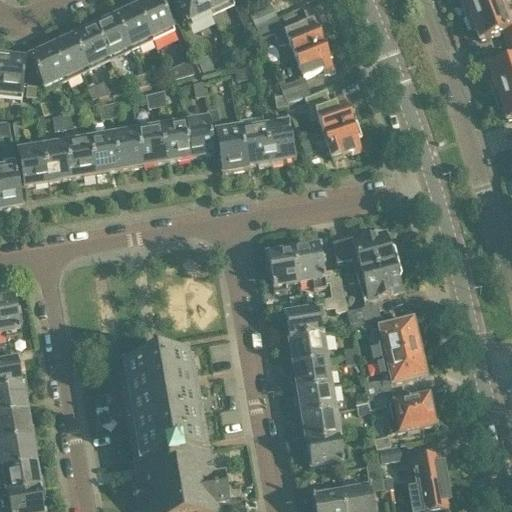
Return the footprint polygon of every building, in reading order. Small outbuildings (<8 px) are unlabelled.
[(169,0),(183,28),(209,16),(202,0),(169,0)] [(202,0),(209,16),(232,5),(230,0),(202,0)] [(511,0),(463,0),(469,17),(500,5),(511,0)] [(158,1),(137,10),(151,40),(172,30),(158,1)] [(500,5),(469,17),(480,44),(502,35),(506,48),(511,45),(511,23),(510,18),(505,20),(500,5)] [(243,30),(252,26),(249,19),(244,7),(234,11),(243,30)] [(253,29),(275,19),(271,9),(249,19),(252,26),(253,29)] [(129,50),(151,40),(137,10),(115,20),(129,50)] [(293,58),(325,45),(319,31),(316,32),(311,21),(298,26),(300,30),(284,37),(277,21),(276,21),(275,19),(253,29),(255,31),(260,42),(273,37),(278,50),(288,46),(293,58)] [(109,60),(129,50),(115,20),(95,30),(109,60)] [(87,70),(109,60),(95,30),(73,40),(87,70)] [(65,80),(87,70),(73,40),(51,50),(65,80)] [(331,61),(325,45),(293,58),(302,81),(322,74),(323,77),(332,73),(328,62),(331,61)] [(489,69),(498,96),(511,91),(511,45),(506,48),(511,62),(489,69)] [(43,91),(65,80),(51,50),(29,61),(43,91)] [(205,80),(215,75),(207,59),(197,63),(205,80)] [(25,63),(0,60),(0,64),(0,96),(21,98),(25,63)] [(171,85),(194,78),(188,64),(166,74),(171,85)] [(235,75),(236,84),(246,83),(245,73),(235,75)] [(149,75),(142,78),(147,89),(155,87),(149,75)] [(147,89),(142,78),(133,82),(138,91),(147,89)] [(282,99),(285,105),(309,97),(305,85),(281,93),(282,99)] [(102,86),(96,89),(101,99),(108,98),(102,86)] [(201,86),(193,88),(195,101),(204,99),(201,86)] [(91,102),(101,99),(96,89),(87,93),(91,102)] [(35,91),(27,90),(26,100),(38,102),(35,91)] [(511,91),(498,96),(507,124),(511,121),(511,91)] [(317,122),(322,136),(355,125),(350,111),(347,112),(343,101),(333,104),(335,107),(330,109),(326,97),(327,97),(325,93),(310,100),(303,102),(305,106),(307,105),(313,124),(317,122)] [(162,96),(156,97),(158,110),(165,109),(162,96)] [(148,112),(158,110),(156,97),(146,100),(148,112)] [(286,107),(285,105),(282,99),(273,100),(275,112),(286,110),(286,107)] [(49,106),(40,108),(43,119),(52,117),(49,106)] [(115,107),(108,109),(110,121),(118,120),(115,107)] [(101,123),(110,121),(108,109),(99,111),(101,123)] [(208,123),(208,125),(218,124),(216,113),(207,115),(208,123)] [(69,118),(60,120),(62,133),(71,131),(69,118)] [(54,134),(62,133),(60,120),(52,122),(54,134)] [(246,169),(269,165),(264,130),(262,121),(239,125),(240,134),(246,169)] [(214,158),(208,125),(208,123),(184,127),(185,136),(190,162),(214,158)] [(21,125),(12,127),(14,139),(23,138),(21,125)] [(355,125),(322,136),(331,162),(351,155),(351,157),(360,154),(356,142),(360,141),(355,125)] [(0,139),(9,138),(7,126),(0,126),(0,139)] [(264,130),(269,165),(294,161),(288,126),(264,130)] [(185,136),(184,127),(161,131),(166,166),(190,162),(185,136)] [(166,166),(161,131),(137,135),(143,170),(166,166)] [(245,169),(246,169),(240,134),(239,134),(239,132),(214,136),(221,177),(245,172),(245,169)] [(143,170),(137,135),(113,139),(119,174),(143,170)] [(119,174),(113,139),(89,143),(95,178),(119,174)] [(314,154),(310,142),(300,145),(304,158),(314,154)] [(95,178),(89,143),(65,147),(71,182),(95,178)] [(71,182),(65,147),(41,151),(47,186),(71,182)] [(47,186),(41,151),(17,155),(23,190),(47,186)] [(4,172),(0,172),(0,213),(21,210),(13,163),(2,165),(4,172)] [(352,263),(355,275),(397,265),(393,250),(388,247),(385,235),(360,242),(357,240),(332,247),(336,266),(352,263)] [(291,250),(298,289),(311,286),(312,289),(328,286),(331,301),(342,299),(338,273),(322,276),(318,249),(305,251),(302,248),(291,250)] [(285,291),(298,289),(291,250),(282,252),(280,256),(266,258),(273,296),(285,294),(285,291)] [(400,276),(397,265),(355,275),(363,305),(362,306),(363,311),(347,314),(346,315),(349,328),(364,325),(379,321),(376,308),(370,309),(368,304),(401,295),(398,283),(400,276)] [(288,301),(289,309),(301,307),(300,299),(288,301)] [(342,299),(331,301),(323,302),(325,313),(334,312),(335,316),(346,315),(347,314),(343,299),(342,299)] [(0,341),(20,338),(14,300),(0,302),(0,341)] [(285,345),(322,338),(318,313),(284,318),(286,331),(283,334),(285,345)] [(378,346),(381,361),(420,352),(416,335),(414,336),(411,324),(379,332),(369,334),(372,347),(378,346)] [(364,325),(349,328),(351,337),(366,334),(364,325)] [(292,369),(326,363),(322,338),(285,345),(286,355),(290,356),(292,369)] [(343,355),(344,360),(356,358),(355,352),(343,355)] [(424,367),(420,352),(381,361),(385,376),(379,377),(380,383),(362,387),(366,403),(366,404),(391,398),(390,388),(424,380),(421,368),(424,367)] [(131,468),(134,468),(135,468),(140,467),(140,465),(147,464),(149,476),(164,473),(165,476),(165,477),(166,477),(167,477),(180,475),(181,475),(181,474),(181,473),(181,471),(196,468),(194,456),(202,455),(202,456),(207,455),(211,455),(210,452),(207,453),(191,355),(117,368),(134,465),(131,466),(131,468)] [(358,366),(356,358),(344,360),(346,369),(358,366)] [(0,392),(25,388),(23,378),(20,377),(17,363),(0,366),(0,392)] [(326,363),(292,369),(294,383),(292,385),(294,396),(330,389),(326,363)] [(27,399),(25,388),(0,392),(0,419),(26,414),(24,402),(27,399)] [(334,416),(330,389),(294,396),(295,406),(299,407),(301,421),(334,416)] [(367,410),(369,414),(388,410),(394,438),(434,430),(432,421),(434,417),(433,410),(429,407),(427,400),(393,407),(391,398),(366,404),(367,410)] [(355,405),(356,412),(367,410),(366,404),(366,403),(355,405)] [(367,410),(356,412),(357,419),(369,417),(369,414),(367,410)] [(0,419),(0,445),(34,440),(32,429),(29,429),(26,414),(0,419)] [(334,416),(301,421),(303,434),(301,436),(302,447),(338,441),(334,416)] [(36,450),(34,440),(0,445),(0,459),(2,471),(35,466),(33,453),(36,450)] [(373,443),(375,452),(389,449),(387,440),(373,443)] [(342,467),(338,441),(302,447),(304,457),(308,458),(310,472),(342,467)] [(381,468),(407,463),(405,449),(378,454),(381,468)] [(211,477),(207,455),(202,456),(202,455),(194,456),(196,468),(181,471),(181,473),(181,474),(181,475),(180,475),(167,477),(166,477),(165,477),(165,476),(164,473),(149,476),(147,464),(140,465),(140,467),(135,468),(134,468),(138,490),(132,491),(135,511),(216,511),(216,508),(229,506),(224,475),(211,477)] [(366,470),(378,468),(377,458),(365,460),(366,470)] [(414,491),(445,485),(442,467),(439,467),(438,458),(411,462),(413,475),(412,475),(414,490),(414,491)] [(2,471),(7,497),(43,491),(41,481),(38,480),(35,466),(2,471)] [(353,494),(341,496),(343,511),(372,511),(370,496),(383,494),(378,468),(366,470),(365,470),(367,486),(352,489),(353,494)] [(304,492),(308,486),(307,480),(296,482),(297,493),(304,492)] [(449,504),(445,485),(414,491),(414,490),(407,492),(410,511),(446,511),(446,505),(449,504)] [(45,502),(43,491),(7,497),(9,510),(3,511),(42,511),(42,504),(45,502)] [(343,511),(341,496),(327,498),(326,493),(311,496),(313,511),(343,511)] [(383,495),(385,508),(396,506),(394,494),(383,495)]
